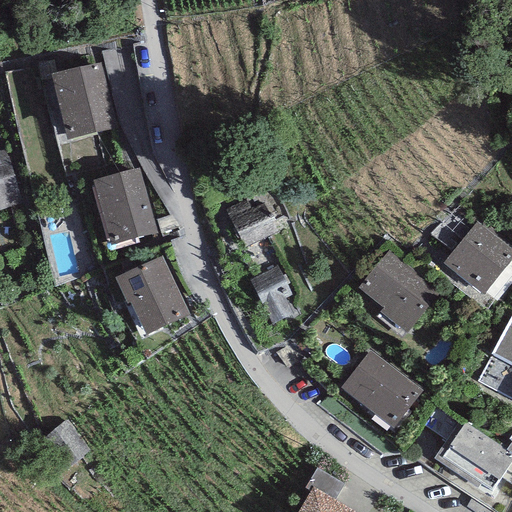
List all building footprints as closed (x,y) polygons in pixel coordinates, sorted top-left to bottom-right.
[(50,72),(67,136),(116,124),(99,60),(50,72)] [(5,163),(0,164),(0,206),(17,201),(5,163)] [(135,168),(94,179),(111,242),(152,231),(135,168)] [(230,222),(242,247),(275,231),(263,206),(230,222)] [(484,293),(511,258),(511,243),(483,220),(480,223),(476,220),(443,260),(484,293)] [(383,306),(380,309),(406,331),(436,294),(416,278),(419,276),(388,251),(359,286),(383,306)] [(118,274),(144,335),(188,316),(161,256),(118,274)] [(284,297),(291,294),(278,266),(249,279),(269,323),(292,313),(284,297)] [(511,313),(478,380),(511,396),(511,313)] [(423,389),(371,348),(341,386),(393,427),(423,389)] [(511,458),(511,453),(466,421),(443,455),(492,488),(511,458)] [(66,427),(44,447),(70,476),(92,456),(66,427)] [(356,511),(313,485),(297,511),(356,511)]
